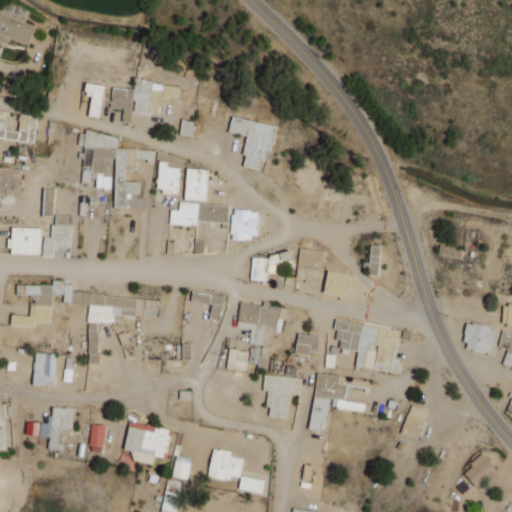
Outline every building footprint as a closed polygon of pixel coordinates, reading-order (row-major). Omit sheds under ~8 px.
[(28,44),(34,25),(23,22),(28,9),(8,2),(6,8),(0,6),(0,44),(5,46),(8,38),(28,44)] [(112,87),(110,107),(122,108),(121,121),(131,122),(132,110),(159,112),(161,94),(151,93),(152,80),(134,78),(133,89),(112,87)] [(103,85),(84,84),(84,93),(103,93),(103,85)] [(0,120),(0,138),(33,141),(35,116),(19,115),(18,131),(5,130),(6,121),(0,120)] [(228,132),(246,135),(241,166),(257,169),(259,159),(267,160),(273,124),(230,117),(228,132)] [(193,121),(180,119),(179,135),(191,136),(193,121)] [(82,181),(102,181),(102,187),(113,188),(112,208),(125,208),(125,193),(138,194),(139,182),(124,181),(124,170),(135,170),(136,160),(153,160),(154,149),(115,148),(116,133),(78,132),(78,145),(83,146),(82,181)] [(178,192),(179,167),(166,167),(166,161),(158,161),(156,192),(178,192)] [(0,193),(19,194),(20,168),(0,167),(0,193)] [(184,199),(206,200),(207,169),(185,168),(184,199)] [(25,224),(52,225),(53,188),(26,186),(25,224)] [(170,210),(169,224),(196,225),(196,221),(228,222),(228,205),(179,202),(178,210),(170,210)] [(231,238),(256,238),(256,210),(231,210),(231,238)] [(72,215),(54,214),(53,223),(72,224),(72,215)] [(10,253),(39,254),(40,228),(11,227),(10,253)] [(378,275),(379,245),(369,245),(368,274),(378,275)] [(460,257),(461,249),(440,245),(438,253),(460,257)] [(296,280),(320,282),(322,250),(298,248),(296,280)] [(250,279),(266,280),(266,273),(274,273),(275,260),(288,261),(289,255),(251,254),(250,279)] [(347,273),(326,271),(323,292),(345,295),(347,273)] [(49,322),(51,293),(63,294),(63,303),(89,304),(89,291),(71,290),(72,282),(52,281),(52,285),(25,284),(24,294),(35,295),(34,304),(29,304),(29,316),(11,315),(10,325),(33,326),(33,321),(49,322)] [(191,301),(210,302),(209,319),(220,320),(221,294),(191,292),(191,301)] [(135,315),(135,296),(88,296),(88,322),(112,322),(112,315),(135,315)] [(277,307),(240,302),(236,327),(250,328),(248,343),(262,345),(264,330),(274,332),(277,307)] [(355,366),(399,373),(401,360),(395,359),(400,329),(336,320),(333,339),(341,340),(339,350),(356,353),(355,366)] [(461,347),(488,355),(495,329),(468,321),(461,347)] [(97,324),(88,324),(88,363),(96,363),(97,324)] [(318,352),(319,335),(296,334),(295,354),(309,355),(309,351),(318,352)] [(268,350),(251,347),(248,363),(264,366),(268,350)] [(245,370),(247,351),(228,349),(226,368),(245,370)] [(55,353),(33,353),(32,385),(54,385),(55,353)] [(308,429),(319,430),(320,422),(326,423),(329,407),(363,412),(364,403),(350,401),(352,387),(337,385),(338,375),(316,373),(308,429)] [(268,416),(287,417),(288,393),(299,394),(300,377),(263,375),(262,390),(266,391),(265,407),(269,407),(268,416)] [(73,407),(51,405),(49,423),(26,421),(25,435),(48,436),(47,449),(60,450),(62,429),(71,429),(73,407)] [(416,439),(427,411),(410,405),(399,433),(416,439)] [(130,460),(152,464),(154,456),(164,458),(169,429),(129,421),(123,449),(132,451),(130,460)] [(89,451),(102,452),(105,425),(92,424),(89,451)] [(243,458),(229,456),(230,451),(213,448),(207,476),(229,481),(230,475),(239,477),(243,458)] [(462,471),(476,488),(496,471),(482,454),(462,471)] [(171,476),(186,478),(191,458),(175,455),(171,476)] [(262,492),(263,478),(239,476),(238,490),(262,492)] [(176,511),(180,480),(164,479),(161,511),(176,511)]
